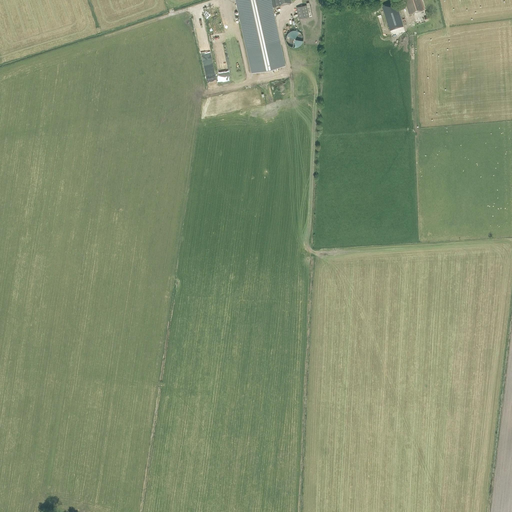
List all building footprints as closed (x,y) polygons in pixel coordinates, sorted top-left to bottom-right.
[(236,0),(253,72),(284,66),(269,0),(270,0),(272,7),(291,3),(290,0),(236,0)] [(421,0),(404,0),(409,14),(424,10),(421,0)] [(396,3),(383,8),(390,30),(403,26),(396,3)] [(299,19),(309,17),(306,5),(297,7),(299,19)] [(286,37),(286,38),(286,40),(286,42),(287,43),(288,44),(289,46),(290,47),(291,47),(293,48),(294,48),(296,48),(298,47),(299,46),(300,46),(301,44),(302,43),(303,41),(303,40),(303,38),(303,37),(302,35),(301,34),(300,33),(299,32),(297,31),(296,31),(294,31),(293,31),(291,31),(290,32),(288,33),(287,34),(287,35),(286,37)] [(212,63),(214,62),(210,43),(202,44),(204,52),(206,51),(206,53),(203,53),(203,56),(207,55),(208,59),(210,59),(209,55),(210,55),(212,63)]
